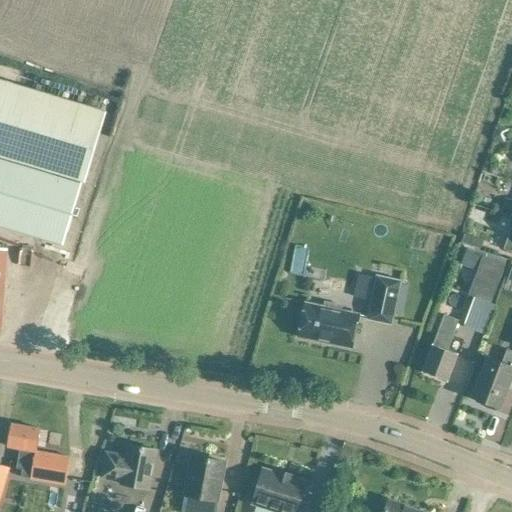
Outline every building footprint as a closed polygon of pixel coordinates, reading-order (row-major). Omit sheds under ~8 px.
[(105,112),(0,80),(0,226),(64,245),(83,183),(105,112)] [(482,247),(484,240),(464,234),(462,242),(482,247)] [(479,254),(466,250),(463,262),(475,266),(479,254)] [(483,256),(468,295),(491,303),(505,264),(483,256)] [(377,276),(368,319),(391,324),(401,281),(377,276)] [(498,319),(505,300),(497,297),(489,315),(498,319)] [(325,301),(324,307),(306,303),(299,337),(351,348),(359,314),(342,311),(343,305),(325,301)] [(445,314),(430,353),(423,371),(447,381),(455,362),(458,354),(448,351),(459,320),(457,319),(445,314)] [(391,346),(386,380),(397,382),(403,347),(391,346)] [(511,376),(511,350),(507,349),(502,363),(487,358),(472,398),(500,408),(511,376)] [(11,424),(8,444),(7,446),(20,449),(16,469),(22,470),(21,477),(65,485),(70,457),(37,451),(41,429),(11,424)] [(120,458),(120,456),(107,453),(102,477),(122,481),(121,484),(149,489),(156,450),(129,445),(126,459),(120,458)] [(226,463),(197,457),(192,456),(184,497),(219,503),(226,463)] [(0,465),(0,496),(8,468),(0,465)] [(279,511),(300,511),(297,511),(306,483),(293,479),(294,475),(278,470),(276,474),(263,469),(252,503),(280,511),(279,511)] [(421,511),(389,500),(384,511),(421,511)]
